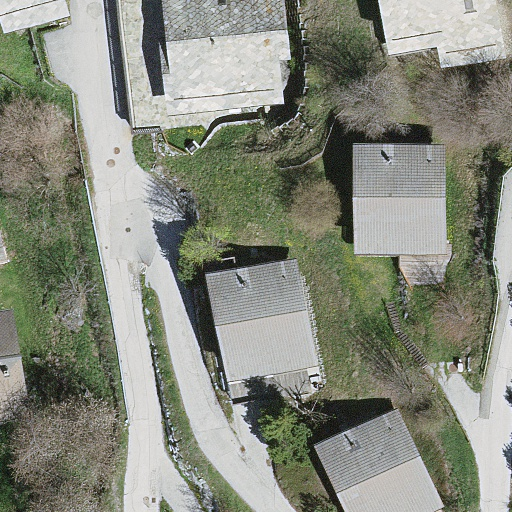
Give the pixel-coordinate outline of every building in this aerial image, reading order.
[(0,0),(0,15),(53,0),(0,0)] [(281,0),(155,0),(168,120),(292,107),(281,0)] [(493,0),(376,0),(387,62),(501,41),(493,0)] [(445,147),(351,148),(351,258),(445,257),(445,147)] [(290,264),(203,282),(224,387),(312,369),(290,264)] [(0,425),(31,419),(10,312),(0,313),(0,425)] [(395,411),(313,449),(342,511),(433,511),(440,509),(395,411)]
